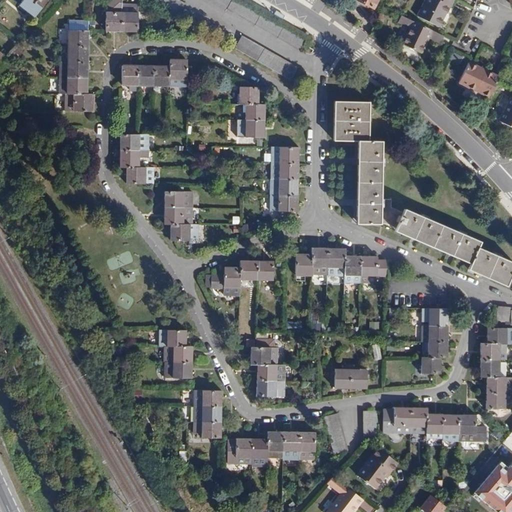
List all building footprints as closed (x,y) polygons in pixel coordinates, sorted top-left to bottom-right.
[(23,0),(19,5),(34,17),(47,0),(23,0)] [(106,11),(105,32),(114,32),(121,32),(129,32),(137,32),(138,13),(130,13),(130,7),(122,7),(121,0),(109,0),(109,11),(106,11)] [(177,0),(148,0),(178,17),(186,4),(177,0)] [(208,0),(299,51),(306,38),(238,0),(208,0)] [(356,0),(373,8),(377,0),(356,0)] [(450,7),(453,0),(424,0),(417,16),(438,26),(449,6),(450,7)] [(402,25),(406,18),(401,15),(397,23),(402,25)] [(70,62),(68,62),(60,62),(59,77),(59,93),(65,94),(64,112),(92,113),(93,103),(93,94),(87,94),(87,86),(87,78),(87,71),(87,62),(87,56),(88,46),(88,36),(88,31),(88,20),(73,19),(73,18),(71,18),(69,18),(68,19),(67,20),(67,24),(68,24),(68,31),(71,31),(71,39),(68,39),(68,46),(68,54),(70,54),(70,62)] [(413,21),(406,18),(402,25),(409,28),(413,21)] [(421,53),(428,37),(432,30),(413,21),(409,28),(402,44),(421,53)] [(432,30),(428,37),(440,43),(443,35),(432,30)] [(297,68),(242,36),(235,49),(290,80),(297,68)] [(138,86),(146,86),(146,84),(154,84),(154,86),(161,86),(161,84),(169,84),(169,80),(178,80),(178,78),(187,78),(187,67),(187,61),(179,60),(169,60),(169,67),(164,67),(154,67),(148,67),(139,67),(131,66),(122,66),(122,86),(129,86),(129,91),(137,92),(137,86),(138,86)] [(458,82),(489,97),(497,79),(498,76),(468,61),(458,82)] [(245,122),(244,129),(247,129),(247,138),(263,138),(264,133),(264,122),(264,111),(264,105),(258,105),(258,94),(258,87),(251,87),(241,87),(241,96),(239,96),(238,105),(243,105),(243,114),(245,114),(245,122)] [(511,97),(511,98),(510,98),(499,121),(511,127),(511,97)] [(345,105),(345,102),(334,102),(333,141),(352,141),(357,142),(357,161),(357,203),(356,224),(386,224),(395,228),(394,231),(413,240),(450,256),(470,264),(467,270),(487,278),(507,287),(511,274),(511,262),(501,258),(502,256),(495,253),(494,255),(478,248),(481,242),(466,235),(467,233),(460,230),(459,232),(428,219),(429,217),(422,214),(421,216),(404,209),(402,213),(391,207),(391,199),(381,199),(382,166),(384,166),(384,158),(382,158),(382,141),(368,141),(369,103),(359,103),(359,105),(345,105)] [(146,151),(146,135),(138,135),(121,135),(119,135),(119,143),(119,151),(119,159),(119,168),(126,168),(126,177),(126,184),(154,184),(154,168),(139,168),(139,151),(146,151)] [(298,155),(298,148),(271,148),(270,165),(270,180),(270,195),(269,211),(277,211),(278,223),(291,218),(291,211),(297,211),(297,202),(297,195),(298,187),(298,180),(298,170),(298,165),(298,155)] [(193,192),(165,191),(164,201),(164,208),(164,216),(164,225),(170,225),(170,233),(170,241),(174,241),(198,241),(198,225),(192,225),(192,208),(193,192)] [(295,276),(304,276),(304,274),(308,274),(312,274),(316,274),(328,275),(328,271),(328,268),(335,268),(336,268),(336,266),(345,266),(345,268),(344,276),(344,282),(352,283),(361,283),(377,283),(377,278),(377,277),(378,277),(387,277),(387,261),(377,261),(377,257),(371,257),(362,256),(354,256),(345,256),(345,249),(338,248),(328,248),(320,248),(312,248),(312,255),(303,255),(296,255),(296,262),(295,276)] [(248,278),(248,280),(257,281),(265,281),(265,279),(272,279),(273,261),(265,261),(257,261),(248,261),(240,261),(240,268),(232,268),(224,268),(223,275),(211,275),(211,289),(218,290),(223,290),(223,301),(239,302),(240,280),(240,278),(248,278)] [(510,308),(498,307),(496,321),(508,322),(510,308)] [(427,341),(427,349),(429,349),(429,358),(427,358),(421,358),(420,366),(422,366),(422,374),(434,374),(440,374),(440,364),(440,358),(447,358),(447,349),(447,342),(448,333),(448,326),(421,326),(421,341),(427,341)] [(504,336),(506,336),(507,328),(486,328),(486,340),(486,344),(480,344),(480,351),(480,360),(480,367),(479,377),(485,378),(485,383),(485,393),(485,399),(485,409),(511,409),(511,377),(506,378),(498,378),(498,368),(499,368),(500,363),(500,361),(506,361),(506,345),(504,345),(504,336)] [(186,331),(159,330),(159,346),(164,347),(163,362),(163,378),(192,378),(192,369),(192,363),(192,352),(192,347),(186,347),(186,337),(186,331)] [(285,365),(285,340),(257,339),(257,347),(250,347),(250,356),(250,364),(256,364),(256,368),(256,380),(256,387),(256,397),(262,397),(284,397),(284,381),(285,365)] [(379,345),(372,346),(375,360),(382,359),(379,345)] [(506,363),(500,363),(499,368),(498,368),(498,378),(506,378),(506,363)] [(342,371),(334,371),(334,389),(343,389),(350,389),(354,389),(366,389),(367,372),(359,371),(359,369),(351,369),(342,369),(342,371)] [(222,398),(222,390),(194,390),(193,407),(193,422),(192,433),(201,434),(201,438),(221,439),(221,427),(221,423),(221,414),(221,408),(222,398)] [(443,432),(443,434),(443,441),(459,442),(485,442),(486,427),(475,427),(476,415),(467,415),(459,415),(449,415),(443,415),(439,415),(435,415),(427,414),(427,408),(420,408),(410,408),(402,408),(393,408),(393,410),(390,409),(382,409),(382,434),(409,434),(426,434),(435,434),(435,432),(443,432)] [(376,411),(363,411),(363,437),(377,437),(376,411)] [(347,450),(337,414),(324,417),(328,433),(334,454),(347,450)] [(227,458),(243,458),(243,456),(251,456),(251,458),(250,467),(266,468),(267,459),(283,459),(283,452),(291,452),(291,450),(298,450),(298,452),(307,452),(307,450),(314,450),(315,433),(307,432),(299,432),(290,432),(284,432),(275,432),(267,431),(267,440),(259,439),(251,439),(242,439),(235,439),(235,440),(227,440),(227,458)] [(399,465),(379,450),(360,477),(377,490),(389,473),(392,475),(399,465)] [(352,511),(362,500),(344,485),(338,492),(340,494),(325,511),(352,511)] [(430,498),(419,511),(443,511),(445,510),(430,498)]
